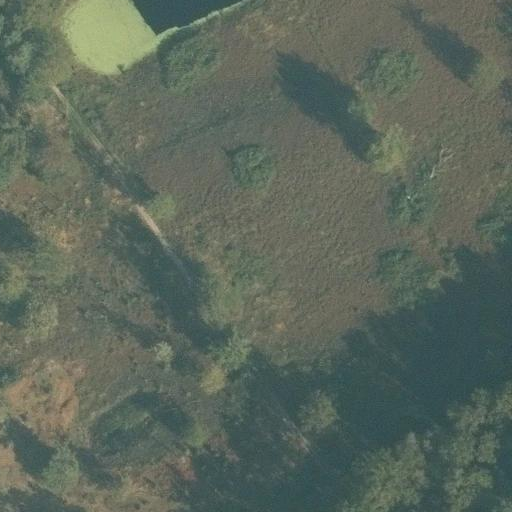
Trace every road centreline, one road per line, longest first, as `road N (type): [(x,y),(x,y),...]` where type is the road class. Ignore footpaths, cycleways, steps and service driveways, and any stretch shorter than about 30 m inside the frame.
road 1 (track): [(313,511),(0,30)]
road 2 (track): [(364,511),(511,384)]
